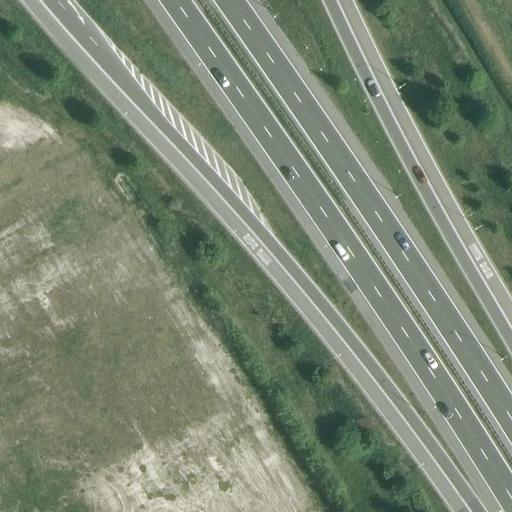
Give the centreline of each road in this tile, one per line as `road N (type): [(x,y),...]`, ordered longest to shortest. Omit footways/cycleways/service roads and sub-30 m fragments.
road 1 (trunk): [(52,0),(264,242),(473,511)]
road 2 (trunk): [(173,0),(447,393),(511,503)]
road 3 (trunk): [(511,419),(230,0)]
road 4 (trunk): [(511,347),(329,0)]
